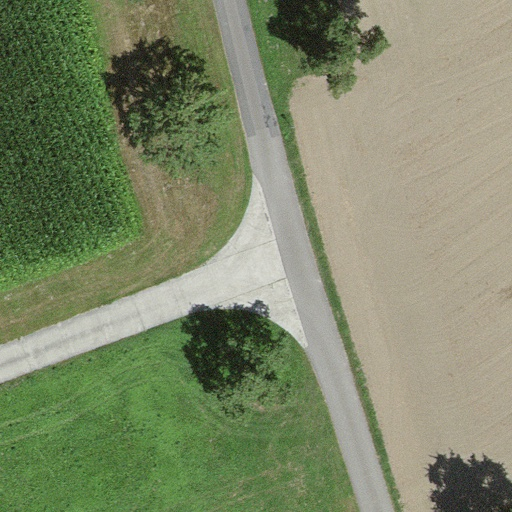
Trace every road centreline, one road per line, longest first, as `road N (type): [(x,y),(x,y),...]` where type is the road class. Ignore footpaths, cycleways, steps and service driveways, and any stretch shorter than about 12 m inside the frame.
road 1 (unclassified): [(235,0),(293,265),(373,511)]
road 2 (track): [(293,265),(0,376)]
